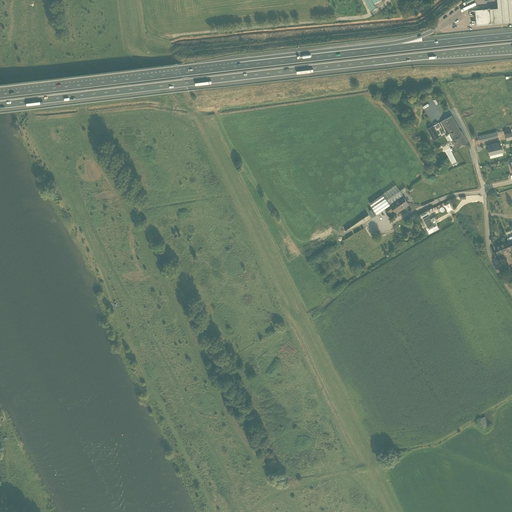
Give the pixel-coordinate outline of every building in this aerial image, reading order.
[(376,8),(374,3),(380,0),(364,0),(370,10),(376,8)] [(511,0),(497,0),(499,7),(490,8),(492,23),(511,21),(511,0)] [(490,9),(475,10),(476,25),(491,24),(490,9)] [(447,134),(448,135),(447,135),(451,141),(452,140),(456,149),(467,143),(463,134),(462,135),(452,116),(441,122),(448,134),(447,134)] [(436,131),(430,134),(434,140),(439,137),(436,131)] [(494,132),(479,136),(480,140),(495,137),(494,132)] [(492,146),(488,147),(490,155),(502,152),(500,142),(491,144),(492,146)] [(377,214),(386,207),(390,205),(393,202),(402,195),(403,196),(403,195),(396,185),(369,203),(374,210),(373,209),(377,214)] [(396,213),(400,210),(409,204),(403,196),(402,195),(393,202),(390,205),(386,207),(390,212),(393,210),(396,213)] [(424,221),(425,221),(429,229),(434,226),(428,216),(423,219),(424,221)] [(507,241),(494,246),(498,255),(510,250),(507,241)] [(484,428),(488,426),(484,416),(480,418),(484,428)]
